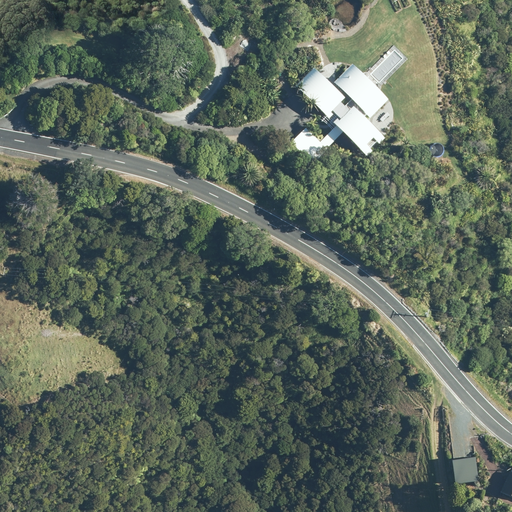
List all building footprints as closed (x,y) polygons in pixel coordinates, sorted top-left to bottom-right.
[(304,129),(289,142),(309,164),(339,137),(360,161),(381,143),(362,121),(382,103),(351,68),(328,89),(311,69),(290,88),(329,132),(317,143),(304,129)] [(270,107),(281,92),(272,86),(261,101),(270,107)] [(248,139),(244,146),(267,162),(272,156),(248,139)] [(469,432),(449,416),(459,483),(480,480),(477,456),(472,457),(469,432)] [(511,476),(506,474),(497,492),(511,498),(511,476)]
